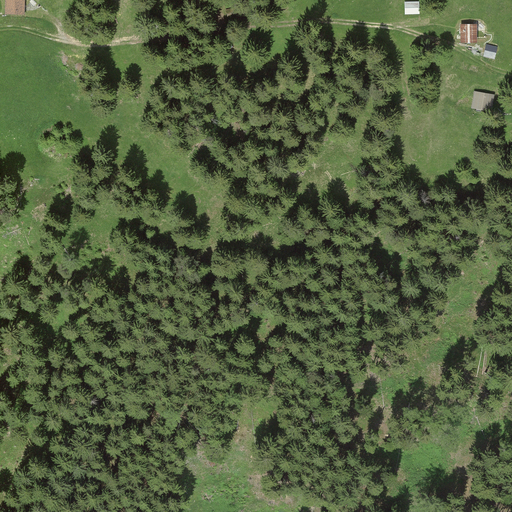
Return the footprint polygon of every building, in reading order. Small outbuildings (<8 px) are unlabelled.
[(24,0),(5,0),(5,14),(25,14),(24,0)] [(420,1),(404,1),(404,14),(420,14),(420,1)] [(238,7),(225,10),(228,20),(241,17),(238,7)] [(477,23),(460,23),(460,41),(476,41),(477,23)] [(497,46),(486,44),(483,55),(495,58),(497,46)] [(494,94),(474,90),(471,109),(491,112),(494,94)]
